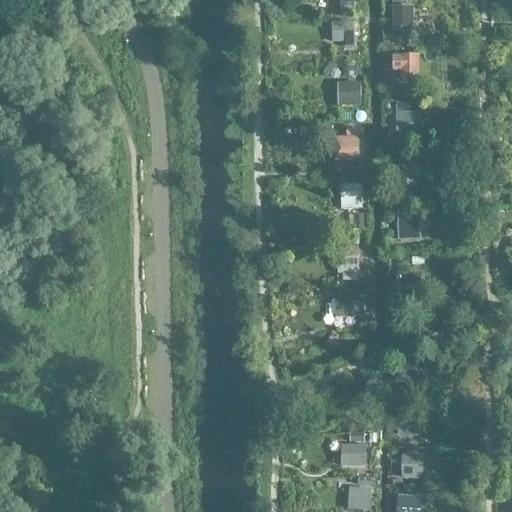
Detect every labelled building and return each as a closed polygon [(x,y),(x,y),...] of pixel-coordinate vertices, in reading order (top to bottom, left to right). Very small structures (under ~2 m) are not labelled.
[(339,0),(340,10),(354,9),(353,0),(339,0)] [(412,6),(392,5),(391,31),(411,31),(412,6)] [(331,22),(331,42),(344,42),(344,49),(354,50),(354,22),(331,22)] [(418,54),(392,55),(392,71),(399,71),(399,80),(419,79),(418,54)] [(363,66),(342,66),(342,77),(356,77),(356,76),(363,76),(363,66)] [(361,105),(360,82),(337,82),(337,105),(361,105)] [(417,86),(403,87),(403,97),(417,97),(417,86)] [(396,100),(396,109),(410,109),(410,99),(396,100)] [(421,112),(396,112),(396,133),(421,133),(421,112)] [(361,125),(346,125),(346,135),(361,135),(361,125)] [(359,161),(359,136),(333,136),(332,161),(359,161)] [(420,186),(420,163),(398,164),(398,186),(420,186)] [(363,209),(363,184),(341,183),(341,209),(363,209)] [(421,239),(420,213),(398,213),(398,240),(421,239)] [(364,214),(354,215),(354,227),(364,227),(364,214)] [(359,244),(359,229),(348,229),(348,244),(359,244)] [(424,256),(412,257),(412,266),(424,265),(424,256)] [(359,280),(358,257),(338,257),(338,273),(342,273),(342,280),(359,280)] [(420,272),(396,272),(396,286),(420,286),(420,272)] [(363,294),(334,296),(336,317),(364,315),(363,294)] [(365,328),(365,320),(355,320),(355,328),(365,328)] [(425,369),(391,370),(392,384),(425,384),(425,369)] [(372,399),(370,379),(343,382),(344,401),(372,399)] [(398,423),(398,436),(422,436),(422,423),(398,423)] [(365,432),(350,431),(350,442),(365,442),(365,432)] [(367,444),(342,444),(341,466),(366,466),(367,444)] [(423,451),(402,451),(401,478),(423,479),(423,451)] [(372,478),(358,477),(357,485),(372,486),(372,478)] [(372,489),(349,487),(348,509),(370,511),(372,489)] [(421,511),(422,497),(397,495),(395,511),(421,511)]
